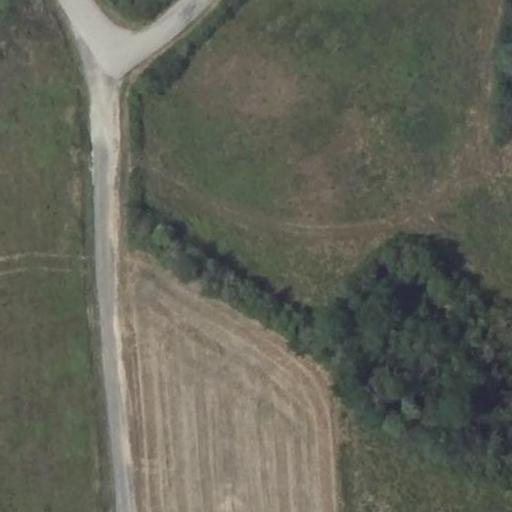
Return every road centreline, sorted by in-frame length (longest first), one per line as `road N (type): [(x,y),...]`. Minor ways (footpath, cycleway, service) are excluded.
road 1 (track): [(105,49),(125,511)]
road 2 (unclassified): [(71,0),(105,49),(127,49),(197,0)]
